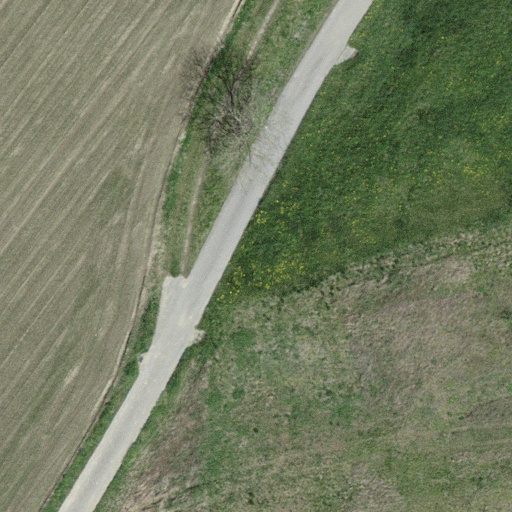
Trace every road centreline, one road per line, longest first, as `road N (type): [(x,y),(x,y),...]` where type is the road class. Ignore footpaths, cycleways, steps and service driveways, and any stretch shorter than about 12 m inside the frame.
road 1 (unclassified): [(69,511),(357,0)]
road 2 (track): [(272,0),(204,135),(185,204),(177,329)]
